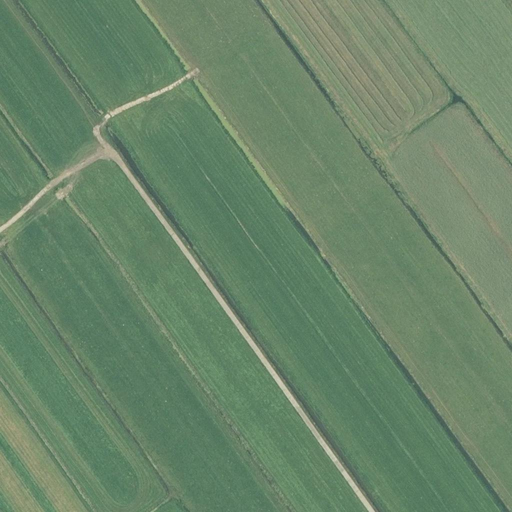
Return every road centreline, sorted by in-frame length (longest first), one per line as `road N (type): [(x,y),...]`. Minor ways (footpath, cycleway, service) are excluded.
road 1 (track): [(371,511),(97,137),(106,117),(196,70)]
road 2 (track): [(0,245),(115,157)]
